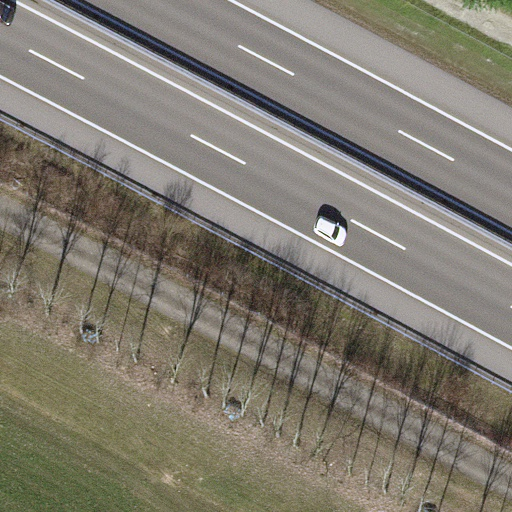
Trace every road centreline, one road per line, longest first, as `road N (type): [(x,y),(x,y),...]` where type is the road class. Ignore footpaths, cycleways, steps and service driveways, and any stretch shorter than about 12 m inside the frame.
road 1 (track): [(0,211),(511,485)]
road 2 (motorway): [(0,34),(511,306)]
road 3 (motorway): [(511,191),(151,0)]
